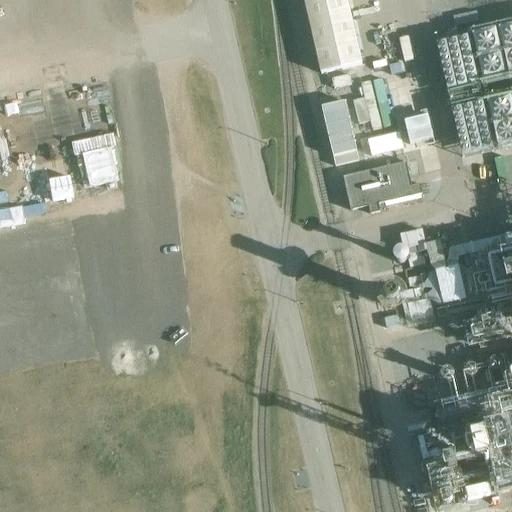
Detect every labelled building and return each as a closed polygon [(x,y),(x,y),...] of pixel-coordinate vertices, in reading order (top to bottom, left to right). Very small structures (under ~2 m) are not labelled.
[(303,0),(321,75),(362,66),(347,0),(303,0)] [(511,23),(470,33),(483,89),(511,82),(511,92),(485,99),(499,155),(511,151),(511,236),(450,250),(447,265),(448,270),(446,271),(446,264),(443,252),(444,252),(443,249),(442,249),(440,242),(426,245),(422,231),(401,236),(404,252),(400,252),(397,253),(395,255),(393,259),(394,263),(396,266),(399,268),(402,267),(405,266),(409,263),(410,269),(430,265),(430,267),(436,273),(431,274),(425,284),(424,276),(408,280),(410,289),(414,288),(414,291),(400,297),(401,301),(415,300),(421,299),(422,302),(408,306),(411,323),(434,318),(435,322),(436,323),(437,324),(438,324),(478,314),(479,320),(476,320),(475,321),(474,322),(474,323),(463,326),(469,351),(504,342),(511,380),(511,389),(442,405),(445,421),(465,417),(470,436),(431,446),(436,467),(484,457),(495,490),(511,484),(511,460),(509,448),(511,447),(511,407),(511,406),(511,23)] [(319,83),(321,92),(338,90),(336,80),(319,83)] [(382,130),(371,83),(361,85),(365,100),(353,103),(359,125),(371,122),(373,132),(382,130)] [(400,134),(360,141),(363,157),(403,149),(400,134)] [(412,187),(406,164),(343,179),(351,211),(368,207),(371,215),(380,213),(378,205),(385,203),(386,207),(421,199),(420,195),(422,195),(420,185),(412,187)] [(492,372),(494,373),(496,373),(498,372),(500,370),(501,368),(501,366),(500,365),(499,363),(498,362),(496,361),(494,361),(492,361),(491,362),(490,364),(489,366),(489,368),(490,370),(491,371),(492,372)] [(475,367),(473,366),(471,366),(469,367),(467,368),(466,369),(465,371),(465,373),(466,375),(467,376),(468,377),(470,378),(472,378),(474,377),(475,376),(477,375),(477,373),(477,371),(476,369),(475,367)] [(444,383),(446,384),(448,384),(450,384),(451,383),(453,381),(454,379),(454,377),(453,375),(452,374),(451,373),(449,372),(447,372),(445,372),(443,374),(442,375),(442,377),(442,379),(443,381),(444,383)] [(467,503),(492,497),(488,485),(464,491),(467,503)]
